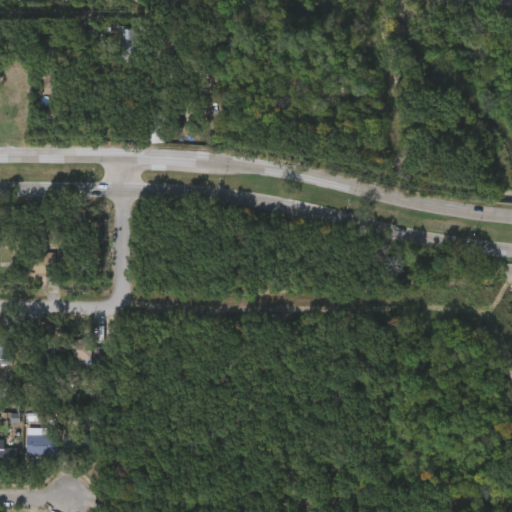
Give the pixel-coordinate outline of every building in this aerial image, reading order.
[(121,41),(104,40),(103,67),(121,67),(121,41)] [(75,272),(75,256),(93,256),(93,272),(75,272)] [(30,287),(30,275),(16,275),(15,286),(30,287)] [(0,338),(12,338),(12,363),(0,363),(0,338)] [(27,338),(54,338),(54,362),(27,362),(27,338)] [(89,339),(89,359),(67,359),(67,339),(89,339)] [(77,353),(54,353),(54,372),(76,373),(77,353)] [(65,433),(92,433),(92,452),(65,452),(65,433)] [(56,434),(56,453),(25,453),(25,434),(56,434)] [(0,464),(0,447),(16,447),(16,464),(0,464)] [(12,468),(42,469),(43,450),(13,448),(12,468)] [(75,465),(74,448),(48,449),(49,466),(75,465)]
